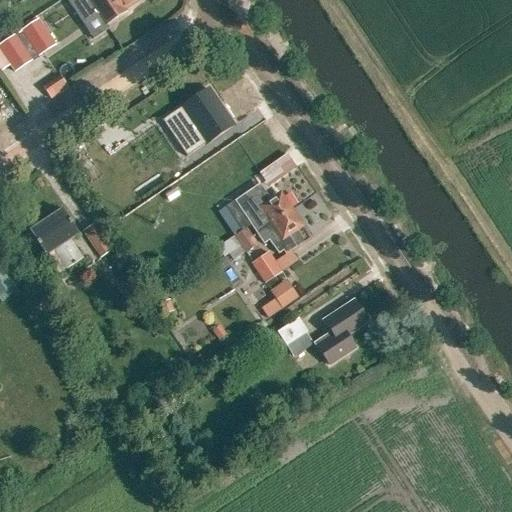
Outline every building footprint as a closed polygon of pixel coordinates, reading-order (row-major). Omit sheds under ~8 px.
[(65,0),(81,24),(82,24),(93,41),(108,30),(106,27),(125,14),(123,12),(140,0),(65,0)] [(0,49),(13,70),(53,43),(38,20),(0,44),(0,49)] [(43,89),(50,100),(67,89),(60,78),(43,89)] [(206,146),(233,127),(207,90),(180,109),(188,121),(169,134),(186,158),(205,145),(206,146)] [(284,153),(256,173),(265,187),(294,167),(284,153)] [(255,235),(266,228),(290,211),(279,194),(266,203),(255,187),(243,196),(233,202),(241,215),(255,235)] [(82,259),(69,241),(77,236),(60,211),(29,232),(46,257),(53,252),(66,271),(82,259)] [(266,228),(255,235),(263,245),(268,242),(277,255),(282,252),(285,255),(295,248),(287,236),(301,227),(290,211),(266,228)] [(100,258),(111,251),(93,224),(83,231),(100,258)] [(245,253),(257,245),(246,229),(234,236),(245,253)] [(265,283),(282,272),(268,251),(251,263),(265,283)] [(1,269),(0,269),(0,296),(13,287),(1,269)] [(264,318),(297,298),(285,279),(268,290),(273,298),(258,308),(264,318)] [(168,300),(158,304),(162,316),(173,313),(168,300)] [(328,366),(354,349),(346,336),(366,323),(352,302),(323,321),(331,332),(313,344),(328,366)] [(286,346),(307,332),(298,317),(277,331),(286,346)] [(219,327),(211,332),(217,341),(225,336),(219,327)]
